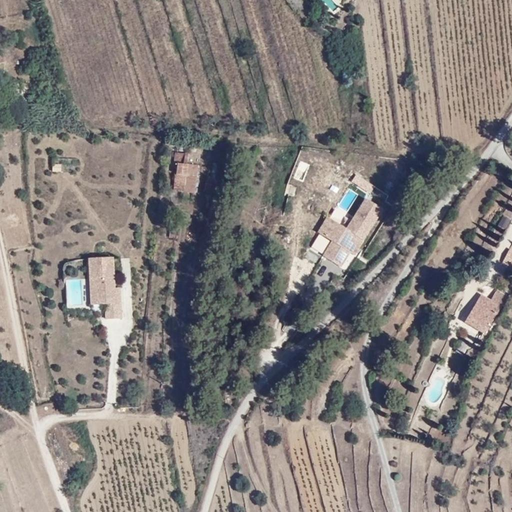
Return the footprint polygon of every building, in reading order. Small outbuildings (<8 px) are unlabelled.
[(332,0),(323,0),(331,9),(336,5),(332,0)] [(180,171),(179,181),(178,181),(176,197),(195,199),(199,172),(187,171),(188,161),(175,160),(174,171),(180,171)] [(210,183),(206,197),(213,199),(217,186),(210,183)] [(339,270),(348,256),(350,253),(355,255),(381,212),(366,203),(347,234),(328,222),(319,237),(333,246),(324,261),(339,270)] [(334,210),(329,217),(339,224),(344,217),(334,210)] [(511,249),(508,247),(501,262),(511,267),(511,249)] [(304,258),(316,263),(319,255),(307,250),(304,258)] [(117,288),(116,257),(93,259),(94,278),(99,278),(99,290),(104,290),(105,304),(109,304),(110,319),(124,318),(123,294),(118,294),(117,288)] [(99,278),(94,278),(95,305),(105,304),(104,290),(99,290),(99,278)] [(66,308),(84,307),(83,279),(64,280),(66,308)] [(510,301),(497,294),(495,297),(508,304),(510,301)] [(490,336),(508,304),(495,297),(491,303),(482,297),(467,325),(490,336)] [(464,355),(469,342),(460,339),(455,352),(464,355)] [(476,355),(480,347),(472,343),(469,352),(476,355)]
